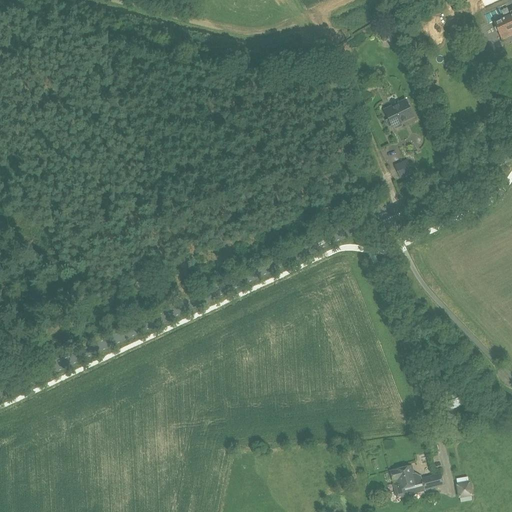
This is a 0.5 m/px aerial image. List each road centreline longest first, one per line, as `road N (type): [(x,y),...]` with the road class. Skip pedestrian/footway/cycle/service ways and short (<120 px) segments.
road 1 (secondary): [(0,394),(511,153)]
road 2 (track): [(326,31),(398,206)]
